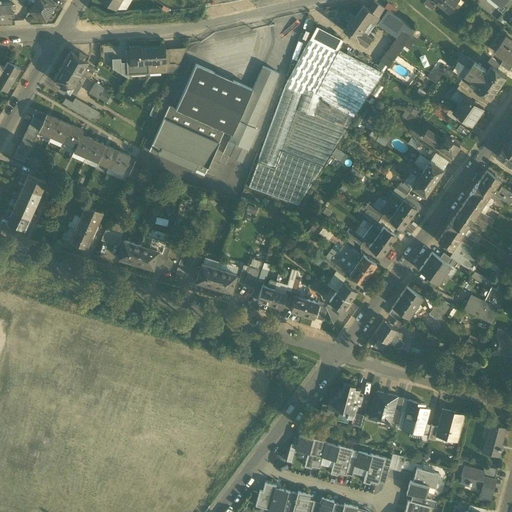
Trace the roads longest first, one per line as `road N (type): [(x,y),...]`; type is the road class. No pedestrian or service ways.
road 1 (residential): [(0,248),(339,353)]
road 2 (residential): [(339,353),(511,111)]
road 3 (residential): [(62,34),(212,21),(304,0)]
road 4 (residential): [(339,353),(511,402)]
road 5 (residential): [(254,467),(339,353)]
road 6 (residential): [(254,467),(389,504)]
road 7 (residential): [(62,34),(0,140)]
